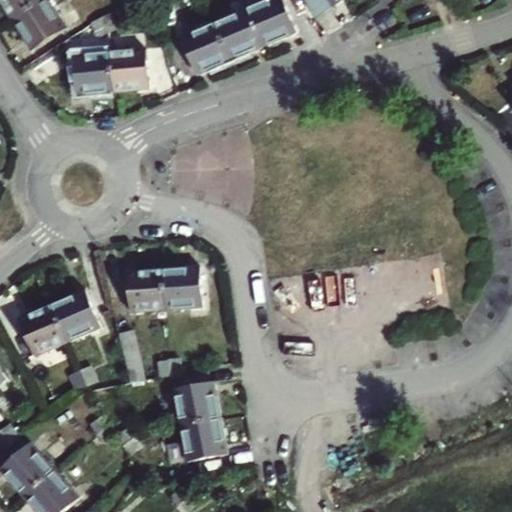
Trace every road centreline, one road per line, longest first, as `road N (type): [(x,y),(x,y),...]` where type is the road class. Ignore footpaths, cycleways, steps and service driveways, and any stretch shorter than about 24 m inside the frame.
road 1 (residential): [(511,323),(481,361),(441,378),(287,397),(258,367),(232,236),(205,216),(124,190)]
road 2 (residential): [(112,153),(184,115),(400,59)]
road 3 (residential): [(400,59),(425,91),(488,140),(511,175)]
